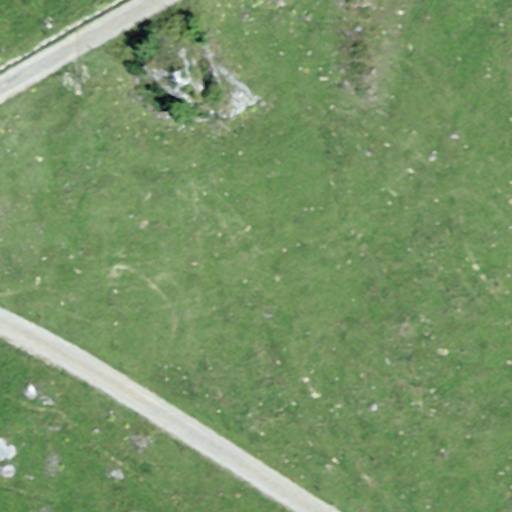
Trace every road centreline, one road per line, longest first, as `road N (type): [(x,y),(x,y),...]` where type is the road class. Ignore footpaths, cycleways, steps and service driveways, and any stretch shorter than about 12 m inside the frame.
road 1 (track): [(323,511),(0,314)]
road 2 (track): [(0,96),(176,0)]
